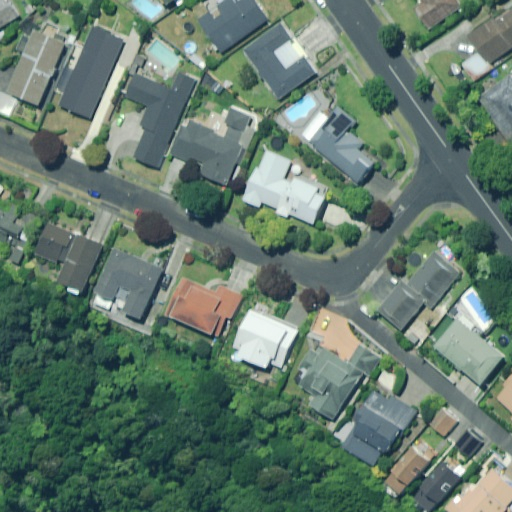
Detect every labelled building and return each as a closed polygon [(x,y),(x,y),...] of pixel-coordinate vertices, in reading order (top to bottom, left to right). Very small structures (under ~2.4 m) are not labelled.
[(1,0),(0,1),(0,31),(22,18),(11,0),(1,0)] [(218,0),(222,6),(200,22),(223,54),(270,21),(255,0),(218,0)] [(420,0),(423,4),(416,9),(431,30),(463,9),(456,0),(420,0)] [(511,50),(511,7),(470,37),(481,54),(465,66),(477,83),(496,70),(492,64),(511,50)] [(319,75),(283,24),(245,51),(281,101),(319,75)] [(39,29),(11,93),(0,88),(0,114),(10,119),(20,97),(42,107),(71,43),(39,29)] [(58,94),(68,98),(64,108),(95,120),(126,41),(95,29),(85,56),(75,52),(58,94)] [(197,81),(179,73),(172,91),(138,76),(128,98),(151,108),(143,127),(149,130),(136,160),(159,169),(197,81)] [(511,75),(498,86),(502,92),(485,104),(511,141),(511,75)] [(336,111),(310,143),(361,184),(378,163),(361,150),(366,144),(351,132),(359,122),(339,107),(336,111)] [(230,127),(226,139),(217,135),(218,132),(187,120),(172,156),(192,164),(194,159),(208,164),(203,176),(229,186),(246,147),(243,146),(255,117),(235,109),(227,126),(230,127)] [(265,203),(281,210),(278,216),(289,221),(292,215),(316,226),(329,199),(318,194),(321,190),(297,179),(295,185),(285,181),(294,163),(268,151),(245,201),(262,209),(265,203)] [(20,224),(22,217),(0,209),(0,242),(20,250),(27,226),(20,224)] [(107,247),(52,225),(40,256),(69,268),(62,285),(87,295),(107,247)] [(27,254),(18,250),(14,262),(23,265),(27,254)] [(165,271),(116,251),(95,304),(114,311),(123,287),(136,292),(128,313),(146,320),(165,271)] [(461,280),(434,257),(410,286),(406,282),(381,312),(405,332),(428,306),(434,311),(461,280)] [(219,294),(185,280),(178,297),(184,299),(176,319),(223,338),(231,319),(235,320),(245,297),(222,288),(219,294)] [(301,332),(255,313),(243,344),(249,346),(244,358),(275,370),(281,356),(290,360),(301,332)] [(508,359),(464,322),(441,349),(485,386),(508,359)] [(383,360),(363,347),(351,365),(328,350),(324,355),(316,350),(304,368),(312,373),(303,388),(319,398),(313,406),(337,422),(368,375),(372,377),(383,360)] [(511,384),(499,399),(511,411),(511,384)] [(393,399),(377,390),(359,419),(366,424),(350,451),(379,469),(388,454),(391,455),(406,430),(408,432),(420,413),(394,398),(393,399)] [(458,423),(445,412),(433,427),(446,438),(458,423)] [(484,444),(469,432),(457,446),(471,459),(484,444)] [(428,459),(416,449),(396,473),(413,487),(433,463),(428,459)] [(464,480),(447,465),(426,488),(442,503),(464,480)] [(511,511),(511,482),(497,470),(478,491),(472,486),(451,511),(452,511),(511,511)]
